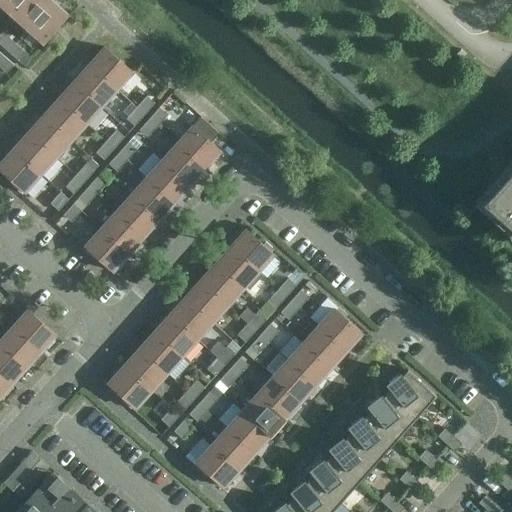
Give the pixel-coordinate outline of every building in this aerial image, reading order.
[(21,0),(0,0),(0,4),(10,13),(21,0)] [(21,0),(10,13),(26,28),(50,0),(21,0)] [(51,0),(50,0),(26,28),(42,43),(68,15),(51,0)] [(2,31),(0,33),(0,44),(6,50),(13,42),(2,31)] [(13,42),(6,50),(17,60),(25,52),(13,42)] [(104,47),(88,65),(117,90),(133,73),(104,47)] [(2,54),(0,56),(0,67),(6,73),(13,65),(2,54)] [(117,90),(88,65),(73,82),(101,107),(117,90)] [(101,107),(73,82),(58,99),(86,124),(101,107)] [(154,103),(146,96),(136,107),(144,115),(154,103)] [(86,124),(58,99),(43,116),(71,141),(86,124)] [(167,115),(159,107),(149,119),(157,126),(167,115)] [(129,131),(139,120),(131,113),(121,124),(129,131)] [(71,141),(43,116),(27,133),(56,158),(71,141)] [(200,117),(176,143),(205,168),(220,151),(211,142),(219,133),(200,117)] [(119,143),(129,131),(121,124),(110,136),(119,143)] [(144,124),(134,136),(142,143),(152,132),(144,124)] [(56,158),(27,133),(12,150),(40,175),(56,158)] [(134,136),(123,147),(132,155),(142,143),(134,136)] [(176,143),(161,160),(190,185),(205,168),(176,143)] [(99,165),(109,154),(100,147),(90,158),(99,165)] [(40,175),(12,150),(0,163),(0,170),(13,182),(11,185),(20,193),(22,190),(25,192),(40,175)] [(88,177),(99,165),(90,158),(80,169),(88,177)] [(112,177),(122,166),(113,158),(103,170),(112,177)] [(161,160),(146,177),(174,202),(190,185),(161,160)] [(511,169),(483,202),(511,228),(511,169)] [(101,188),(112,177),(103,170),(93,181),(101,188)] [(146,177),(131,194),(159,219),(174,202),(146,177)] [(68,200),(78,188),(70,181),(60,192),(68,200)] [(58,211),(68,200),(60,192),(50,204),(58,211)] [(91,200),(83,192),(73,204),(81,211),(91,200)] [(131,194),(116,211),(144,236),(159,219),(131,194)] [(71,223),(81,211),(73,204),(63,215),(71,223)] [(116,211),(100,228),(129,253),(144,236),(116,211)] [(87,248),(84,251),(93,259),(96,256),(113,271),(129,253),(100,228),(85,246),(87,248)] [(246,229),(230,247),(262,275),(263,275),(258,271),(274,254),(271,252),(274,249),(265,241),(262,244),(246,229)] [(262,275),(230,247),(215,263),(243,289),(245,286),(249,290),(262,275)] [(243,289),(215,263),(199,280),(228,306),(243,289)] [(286,297),(296,285),(288,278),(277,289),(286,297)] [(228,306),(199,280),(184,297),(212,323),(228,306)] [(275,308),(286,297),(277,289),(267,300),(275,308)] [(299,308),(309,297),(300,289),(290,301),(299,308)] [(212,323),(184,297),(169,314),(197,340),(212,323)] [(288,320),(299,308),(290,301),(280,312),(288,320)] [(334,308),(318,325),(346,351),(362,333),(345,318),(347,315),(338,307),(336,310),(334,308)] [(27,310),(12,326),(40,352),(55,335),(27,310)] [(255,330),(265,319),(257,312),(247,323),(255,330)] [(197,340),(169,314),(154,331),(182,357),(197,340)] [(346,351),(318,325),(312,320),(296,337),(303,342),(331,368),(346,351)] [(245,342),(255,330),(247,323),(237,334),(245,342)] [(268,342),(278,331),(270,323),(260,335),(268,342)] [(40,352),(12,326),(0,339),(0,344),(26,368),(40,352)] [(182,357),(154,331),(139,348),(167,374),(182,357)] [(258,353),(268,342),(260,335),(250,346),(258,353)] [(331,368),(303,342),(287,359),(316,385),(331,368)] [(26,368),(0,344),(0,373),(12,384),(26,368)] [(225,364),(235,353),(227,346),(216,357),(225,364)] [(167,374),(139,348),(123,365),(151,391),(167,374)] [(215,376),(225,364),(216,357),(206,368),(215,376)] [(238,376),(248,365),(240,357),(229,369),(238,376)] [(316,385),(287,359),(272,376),(300,401),(316,385)] [(151,391),(123,365),(108,383),(124,398),(122,401),(131,409),(133,406),(136,408),(151,391)] [(227,387),(238,376),(229,369),(219,380),(227,387)] [(390,389),(388,392),(416,417),(436,395),(407,370),(402,375),(400,372),(386,384),(390,389)] [(0,396),(12,384),(0,373),(0,396)] [(300,401),(272,376),(257,393),(285,418),(300,401)] [(194,398),(204,387),(196,380),(186,391),(194,398)] [(184,410),(194,398),(186,391),(176,402),(184,410)] [(207,410),(217,399),(209,391),(199,403),(207,410)] [(371,411),(369,413),(397,439),(416,417),(388,392),(383,397),(381,394),(366,405),(371,411)] [(285,418),(257,393),(242,410),(270,436),(285,418)] [(197,421),(207,410),(199,403),(189,414),(197,421)] [(161,419),(169,427),(179,415),(171,408),(161,419)] [(270,436),(242,410),(226,427),(255,453),(270,436)] [(351,432),(349,434),(378,460),(397,439),(369,413),(364,418),(361,415),(347,427),(351,432)] [(173,431),(182,438),(192,427),(184,419),(173,431)] [(255,453),(226,427),(211,444),(239,470),(255,453)] [(444,428),(437,436),(454,451),(461,443),(444,428)] [(378,460),(349,434),(345,440),(342,437),(328,448),(332,454),(330,456),(359,482),(378,460)] [(239,470),(211,444),(196,462),(198,464),(195,467),(204,475),(207,472),(224,487),(239,470)] [(425,449),(418,457),(435,473),(442,465),(425,449)] [(29,471),(40,459),(32,451),(20,464),(29,471)] [(359,482),(330,456),(325,461),(323,458),(309,470),(313,475),(311,477),(339,503),(359,482)] [(20,498),(48,466),(40,459),(29,471),(20,464),(4,483),(20,498)] [(406,471),(399,479),(416,494),(423,486),(406,471)] [(498,480),(511,492),(511,478),(505,472),(498,480)] [(99,511),(58,474),(23,511),(99,511)] [(331,511),(339,503),(311,477),(306,482),(304,479),(289,491),(294,496),(292,499),(306,511),(331,511)] [(386,492),(379,500),(392,511),(399,511),(404,508),(386,492)] [(479,502),(490,511),(500,511),(503,509),(486,494),(479,502)] [(306,511),(292,499),(287,504),(285,501),(270,511),(306,511)]
